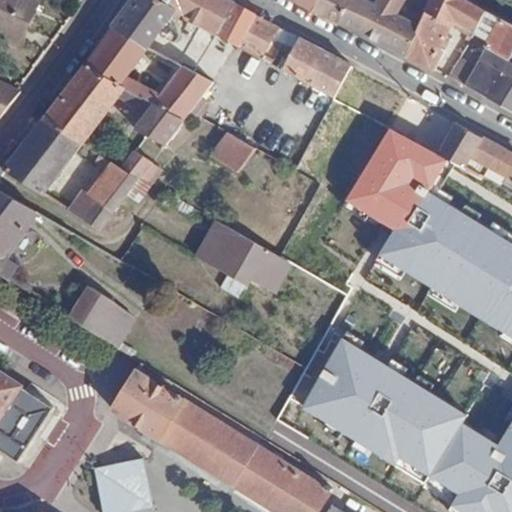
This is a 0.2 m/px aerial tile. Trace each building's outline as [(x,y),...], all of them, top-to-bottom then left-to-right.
[(39,6),(27,0),(0,0),(0,38),(19,47),(39,6)] [(232,46),(252,16),(223,0),(134,0),(110,32),(148,55),(171,23),(186,32),(193,23),(232,46)] [(287,0),(308,11),(315,0),(287,0)] [(315,0),(308,11),(318,17),(328,0),(315,0)] [(328,0),(318,17),(336,25),(351,0),(328,0)] [(351,0),(336,25),(403,59),(416,30),(392,18),(403,0),(351,0)] [(478,30),(488,11),(467,0),(429,0),(423,14),(451,28),(454,24),(456,26),(460,19),(478,30)] [(505,61),(511,50),(511,24),(488,11),(478,30),(493,39),(487,49),(505,61)] [(451,28),(423,14),(416,30),(403,59),(433,73),(441,56),(436,51),(451,28)] [(277,30),(252,16),(232,46),(256,60),(277,30)] [(148,55),(110,32),(83,69),(175,129),(201,90),(182,77),(163,106),(128,84),(148,55)] [(351,68),(297,40),(277,71),(332,102),(351,68)] [(463,89),(511,117),(511,65),(505,61),(487,49),(463,89)] [(175,129),(83,69),(43,124),(80,147),(114,104),(143,123),(130,139),(159,152),(175,129)] [(0,119),(19,95),(0,84),(0,119)] [(414,148),(434,160),(454,125),(434,114),(414,148)] [(80,147),(43,124),(4,173),(41,196),(80,147)] [(511,183),(511,158),(454,125),(434,160),(450,168),(471,179),(477,166),(511,186),(511,183)] [(242,176),(257,148),(226,132),(211,160),(242,176)] [(349,204),(400,231),(431,191),(450,168),(434,160),(414,148),(395,132),(349,204)] [(295,153),(285,170),(313,186),(323,169),(295,153)] [(137,183),(105,162),(99,170),(111,178),(93,203),(100,208),(88,224),(102,233),(137,183)] [(161,171),(150,165),(140,180),(151,187),(161,171)] [(511,511),(511,242),(431,191),(400,231),(381,260),(511,338),(511,443),(509,447),(471,429),(476,413),(339,337),(306,409),(458,499),(449,511),(511,511)] [(74,238),(0,194),(0,280),(7,285),(21,269),(3,258),(23,233),(63,256),(74,238)] [(290,269),(215,225),(196,260),(245,289),(250,281),(274,295),(290,269)] [(103,281),(70,324),(93,338),(124,297),(103,281)] [(316,511),(326,497),(133,376),(109,415),(264,511),(316,511)] [(53,413),(0,378),(0,453),(19,466),(53,413)] [(95,470),(103,511),(131,511),(155,506),(145,458),(95,470)]
